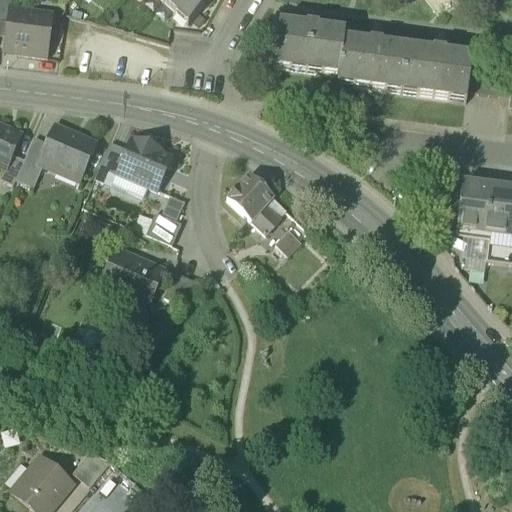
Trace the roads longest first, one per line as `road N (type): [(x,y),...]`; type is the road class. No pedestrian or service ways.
road 1 (tertiary): [(511,374),(359,219),(293,165),(217,130)]
road 2 (tertiary): [(217,130),(161,114),(0,92)]
road 3 (residential): [(511,159),(301,128)]
road 4 (residential): [(229,289),(206,239),(203,208),(217,130)]
